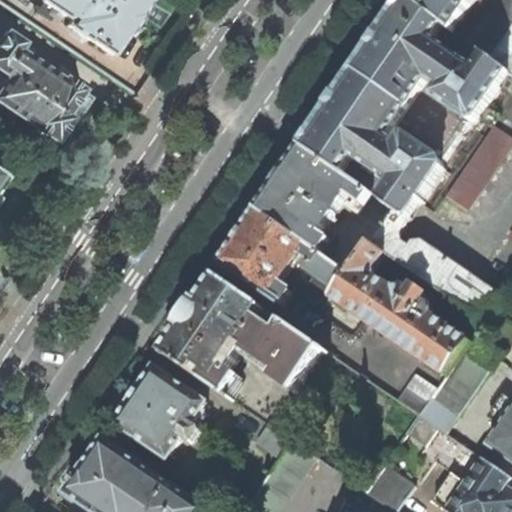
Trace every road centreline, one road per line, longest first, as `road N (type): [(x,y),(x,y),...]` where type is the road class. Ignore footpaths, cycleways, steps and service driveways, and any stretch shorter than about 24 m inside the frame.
road 1 (secondary): [(0,499),(339,0)]
road 2 (secondary): [(245,0),(0,361)]
